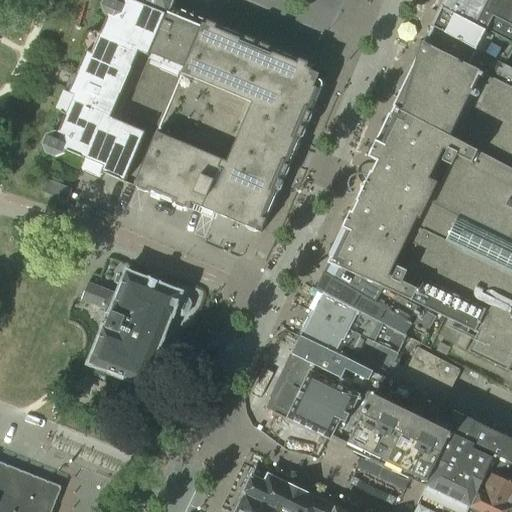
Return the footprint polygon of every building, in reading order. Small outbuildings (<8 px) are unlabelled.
[(168,14),(136,0),(104,0),(102,6),(106,15),(109,16),(101,35),(95,32),(95,33),(100,36),(93,54),(87,52),(82,63),(76,77),(61,113),(66,116),(58,135),(56,133),(47,137),(44,146),(47,154),(55,157),(64,153),(66,150),(85,159),(83,164),(84,165),(86,160),(105,168),(103,173),(125,183),(146,134),(111,119),(139,52),(150,57),(151,57),(157,42),(168,14)] [(136,0),(168,14),(170,8),(173,0),(136,0)] [(316,0),(348,16),(354,3),(348,0),(316,0)] [(511,0),(446,0),(446,1),(442,10),(502,40),(503,39),(510,43),(511,44),(511,0)] [(216,215),(261,233),(328,73),(204,21),(203,24),(183,16),(184,14),(170,8),(168,14),(157,42),(151,57),(150,57),(126,113),(159,127),(134,187),(201,215),(206,204),(218,209),(216,215)] [(442,10),(432,29),(504,64),(511,47),(511,44),(510,43),(503,39),(502,40),(442,10)] [(425,44),(425,45),(511,87),(511,68),(504,64),(432,29),(425,44)] [(424,45),(394,108),(395,109),(511,170),(511,87),(425,45),(424,45)] [(478,334),(469,353),(507,371),(511,361),(511,170),(395,109),(391,116),(390,115),(369,158),(381,164),(370,184),(362,187),(362,195),(351,213),(330,256),(332,257),(328,264),(371,283),(371,282),(386,290),(478,334)] [(41,192),(67,203),(72,190),(46,179),(41,192)] [(324,284),(320,292),(323,294),(337,302),(406,337),(406,336),(401,333),(407,323),(411,326),(412,324),(410,323),(418,309),(420,310),(421,309),(386,290),(371,282),(371,283),(328,264),(328,265),(330,266),(325,274),(324,273),(323,274),(333,280),(329,286),(324,284)] [(102,328),(89,364),(88,363),(87,366),(91,367),(91,366),(111,374),(111,375),(145,388),(147,384),(155,387),(159,385),(163,375),(161,371),(154,368),(174,314),(182,317),(186,315),(190,304),(189,300),(181,297),(183,293),(159,284),(149,280),(149,281),(129,273),(129,272),(126,271),(125,273),(125,274),(117,295),(88,283),(81,302),(112,314),(106,328),(105,327),(103,326),(102,328)] [(320,294),(311,311),(398,354),(406,337),(337,302),(323,294),(322,295),(320,294)] [(311,311),(299,334),(302,336),(301,337),(385,378),(398,354),(311,311)] [(450,328),(444,340),(465,351),(471,338),(450,328)] [(301,337),(291,355),(362,391),(372,396),(373,395),(409,413),(418,394),(399,385),(385,378),(301,337)] [(417,348),(399,385),(418,394),(442,406),(452,386),(460,371),(417,348)] [(291,355),(267,408),(289,419),(330,439),(340,420),(346,422),(362,391),(291,355)] [(511,415),(452,386),(442,406),(475,423),(511,440),(511,415)] [(418,394),(409,413),(439,429),(451,434),(466,442),(470,433),(475,423),(442,406),(418,394)] [(372,396),(347,448),(413,481),(425,487),(426,486),(451,434),(439,429),(409,413),(373,395),(372,396)] [(470,433),(466,442),(494,455),(511,463),(511,440),(475,423),(470,433)] [(427,486),(422,496),(454,511),(466,511),(469,507),(494,455),(466,442),(451,434),(426,486),(427,486)] [(511,511),(511,463),(494,455),(469,507),(479,511),(511,511)] [(0,511),(51,511),(61,487),(47,482),(19,471),(0,463),(0,511)] [(256,470),(244,495),(279,511),(335,511),(337,509),(308,495),(288,485),(288,486),(283,483),(256,470)] [(236,511),(279,511),(244,495),(243,496),(244,496),(236,511)]
